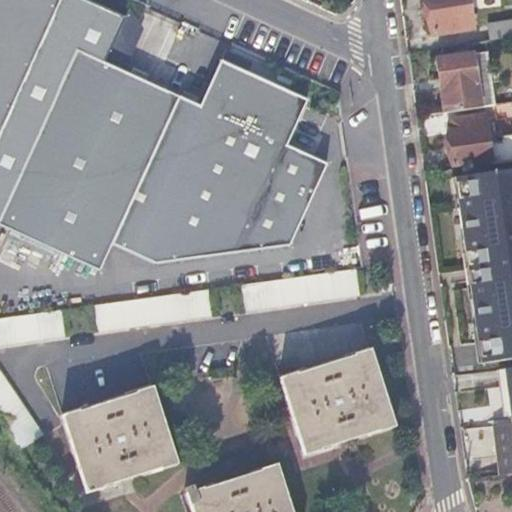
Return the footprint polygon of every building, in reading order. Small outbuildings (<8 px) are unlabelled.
[(123,21),(73,0),(0,0),(0,225),(97,270),(109,243),(155,266),(290,246),(327,164),(286,146),(307,100),(220,60),(199,106),(104,61),(123,21)] [(467,0),(426,0),(431,36),(472,30),(467,0)] [(511,24),(488,28),(490,44),(511,40),(511,24)] [(489,53),(473,55),(481,109),(497,107),(489,53)] [(473,55),(435,61),(443,115),(481,109),(473,55)] [(202,97),(207,83),(171,69),(166,83),(202,97)] [(457,132),(446,133),(451,167),(511,158),(511,138),(488,142),(485,118),(455,122),(457,132)] [(297,141),(317,148),(322,135),(301,128),(297,141)] [(511,172),(455,180),(479,367),(511,361),(511,172)] [(354,270),(241,286),(244,310),(357,295),(354,270)] [(207,291),(92,308),(95,332),(210,315),(207,291)] [(52,313),(0,320),(0,345),(62,337),(59,312),(52,313)] [(370,351),(279,379),(304,456),(394,427),(370,351)] [(483,382),(488,419),(511,417),(511,425),(511,424),(511,368),(505,370),(506,379),(483,382)] [(0,376),(0,421),(19,448),(40,434),(0,376)] [(154,388),(65,416),(90,493),(179,466),(154,388)] [(511,424),(511,425),(496,427),(503,477),(511,475),(511,424)] [(291,511),(276,465),(188,492),(194,511),(291,511)]
